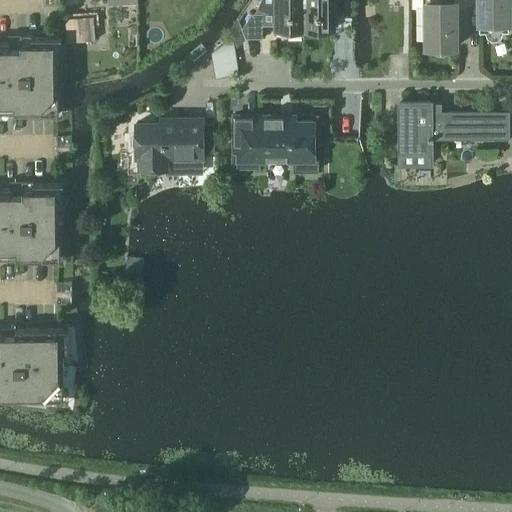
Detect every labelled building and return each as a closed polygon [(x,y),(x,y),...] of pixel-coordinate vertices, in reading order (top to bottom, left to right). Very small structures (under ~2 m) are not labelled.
[(261,0),(258,8),(258,14),(262,14),(262,25),(276,25),(276,30),(288,30),(288,36),(306,36),(305,0),(261,0)] [(305,0),(306,36),(323,37),(323,30),(335,30),(335,9),(347,9),(347,0),(305,0)] [(426,0),(426,4),(425,4),(426,48),(433,48),(434,53),(438,56),(444,56),(448,52),(449,47),(456,47),(455,3),(454,0),(426,0)] [(478,0),(479,33),(486,33),(487,37),(492,41),(497,40),(501,37),(502,32),(509,32),(508,0),(478,0)] [(251,14),(242,29),(246,38),(262,38),(262,25),(262,14),(258,14),(251,14)] [(66,18),(68,43),(96,41),(94,16),(66,18)] [(0,43),(0,111),(14,111),(14,114),(58,113),(58,76),(57,76),(57,64),(60,64),(60,38),(8,39),(9,43),(0,43)] [(432,102),(400,103),(400,154),(400,163),(431,163),(431,154),(432,154),(432,140),(434,140),(434,138),(509,137),(508,113),(442,113),(432,113),(432,102)] [(278,115),(234,116),(234,151),(258,151),(258,159),(259,159),(293,159),(293,172),(317,172),(317,158),(313,158),(313,122),(296,122),(293,122),(293,125),(278,125),(278,115)] [(161,124),(136,124),(136,158),(140,158),(140,168),(166,168),(185,168),(185,158),(202,158),(202,153),(214,153),(214,122),(202,122),(202,118),(174,118),(174,124),(161,124)] [(53,136),(53,158),(70,158),(69,136),(53,136)] [(60,210),(63,209),(63,183),(11,184),(11,188),(0,188),(0,256),(16,257),(16,259),(61,259),(61,222),(60,222),(60,210)] [(70,282),(55,282),(56,304),(70,304),(70,282)] [(68,352),(68,328),(14,329),(4,329),(4,333),(0,333),(0,387),(4,388),(4,401),(22,399),(22,402),(46,406),(47,400),(64,400),(63,352),(68,352)]
